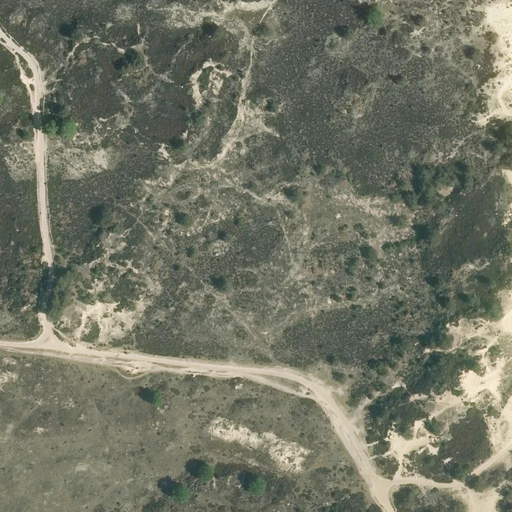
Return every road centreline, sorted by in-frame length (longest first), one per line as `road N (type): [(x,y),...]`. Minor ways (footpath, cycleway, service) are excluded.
road 1 (track): [(397,511),(333,408),(303,382),(49,348)]
road 2 (track): [(49,348),(35,76),(0,32)]
